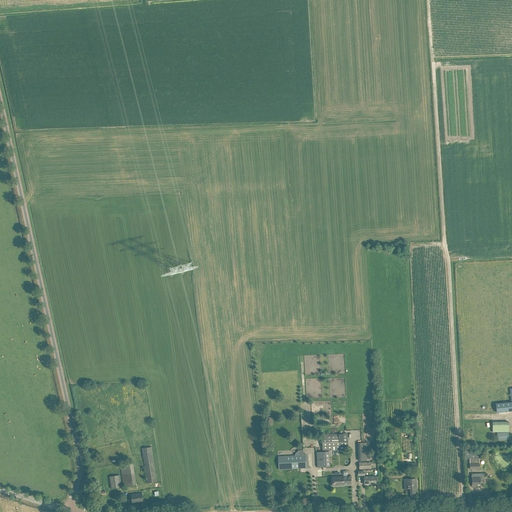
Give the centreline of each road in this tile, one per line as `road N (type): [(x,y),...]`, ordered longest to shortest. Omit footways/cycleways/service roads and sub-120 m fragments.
road 1 (track): [(432,61),(463,507)]
road 2 (tertiary): [(69,509),(80,462),(0,100)]
road 3 (tertiary): [(300,511),(511,505)]
